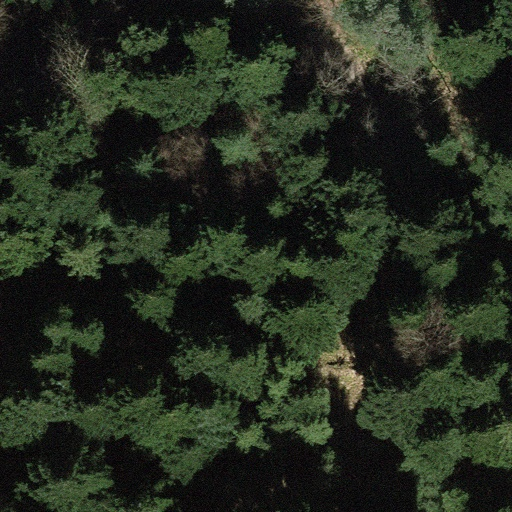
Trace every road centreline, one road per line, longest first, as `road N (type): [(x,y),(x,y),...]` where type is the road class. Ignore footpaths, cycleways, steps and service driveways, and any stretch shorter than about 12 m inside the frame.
road 1 (track): [(307,0),(511,324)]
road 2 (track): [(129,0),(0,86)]
